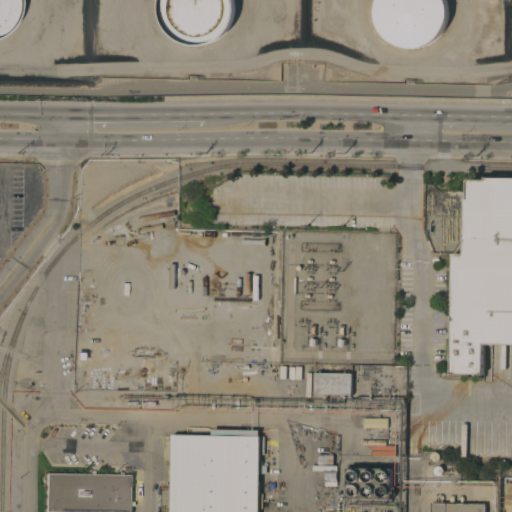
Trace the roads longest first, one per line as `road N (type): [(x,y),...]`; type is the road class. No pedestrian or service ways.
road 1 (primary): [(62,142),(511,142)]
road 2 (primary): [(239,114),(62,114)]
road 3 (primary): [(415,116),(239,114)]
